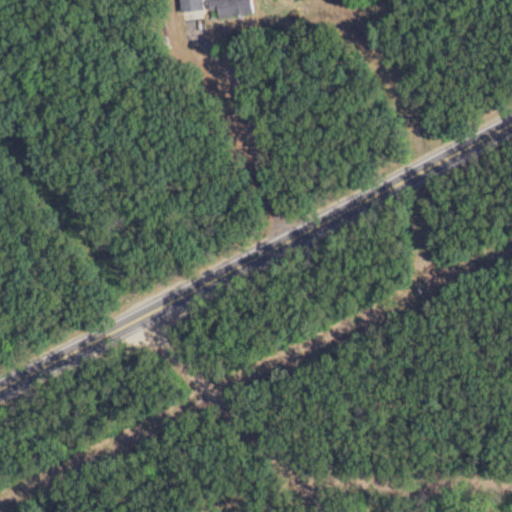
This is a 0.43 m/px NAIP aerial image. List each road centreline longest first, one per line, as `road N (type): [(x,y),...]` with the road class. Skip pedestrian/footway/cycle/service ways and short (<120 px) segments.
road 1 (tertiary): [(0,389),(511,121)]
road 2 (residential): [(329,511),(148,316)]
